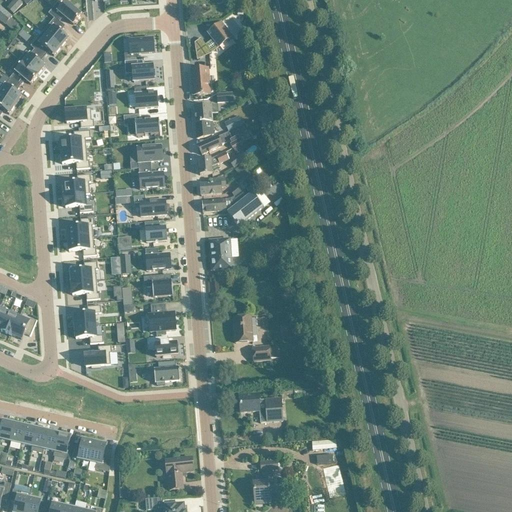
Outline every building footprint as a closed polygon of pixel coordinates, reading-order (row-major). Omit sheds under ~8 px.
[(16,0),(7,10),(13,15),(22,5),(16,0)] [(57,5),(49,15),(54,20),(55,20),(59,23),(64,18),(73,26),(82,17),(66,3),(62,8),(57,5)] [(0,8),(0,7),(0,20),(6,26),(12,18),(0,8)] [(54,20),(43,34),(61,49),(68,40),(60,34),(65,29),(59,24),(59,23),(55,20),(54,20)] [(232,38),(227,32),(221,24),(208,35),(217,48),(232,38)] [(43,34),(31,48),(34,51),(35,51),(45,59),(49,54),(54,58),(61,49),(43,34)] [(153,40),(129,42),(130,56),(154,54),(153,40)] [(210,55),(201,40),(189,49),(191,62),(197,61),(210,55)] [(27,53),(19,62),(38,77),(45,68),(40,64),(45,59),(35,51),(34,51),(30,56),(27,53)] [(10,80),(11,80),(21,87),(25,82),(31,86),(38,77),(19,62),(12,70),(16,73),(10,80)] [(137,62),(125,63),(126,76),(133,75),(134,84),(154,82),(154,78),(155,78),(155,71),(153,71),(153,68),(143,68),(138,69),(137,62)] [(208,70),(201,71),(191,71),(193,97),(210,96),(208,70)] [(0,95),(0,96),(15,107),(21,97),(16,94),(21,87),(11,80),(10,80),(0,95)] [(146,89),(134,90),(136,110),(158,109),(157,94),(153,94),(149,94),(147,95),(146,89)] [(249,101),(258,99),(257,92),(248,94),(249,101)] [(218,104),(234,102),(233,94),(217,96),(218,104)] [(0,118),(4,113),(9,116),(15,107),(0,96),(0,118)] [(195,126),(213,124),(213,115),(219,115),(218,106),(194,108),(195,126)] [(264,107),(257,108),(262,115),(267,114),(265,107),(264,107)] [(72,112),(66,112),(66,124),(81,124),(81,130),(94,130),(94,122),(92,122),(91,110),(80,111),(80,109),(71,110),(72,112)] [(139,116),(123,118),(124,118),(125,118),(125,126),(135,125),(136,137),(136,138),(137,138),(160,136),(159,121),(158,121),(139,123),(139,117),(140,117),(139,116)] [(229,133),(234,130),(243,126),(239,118),(225,125),(229,133)] [(213,124),(195,126),(197,141),(206,140),(214,136),(213,124)] [(269,131),(262,135),(264,140),(272,136),(269,131)] [(74,141),(60,142),(61,154),(87,152),(86,141),(91,140),(90,133),(73,134),(74,141)] [(231,149),(234,148),(239,145),(248,141),(244,133),(232,140),(229,133),(225,135),(207,143),(198,147),(202,157),(209,154),(209,155),(210,154),(210,153),(222,148),(221,147),(229,143),(231,149)] [(130,164),(131,171),(139,171),(151,170),(151,164),(162,163),(161,148),(137,150),(138,164),(130,164)] [(87,152),(61,154),(62,165),(76,165),(76,171),(90,170),(89,163),(87,163),(87,152)] [(230,163),(229,164),(233,170),(235,169),(244,162),(248,159),(244,153),(230,163)] [(229,161),(228,158),(226,154),(211,161),(208,161),(198,162),(200,177),(213,175),(212,169),(220,165),(229,161)] [(239,177),(233,181),(238,187),(251,177),(243,166),(235,172),(239,177)] [(151,170),(139,171),(141,191),(165,190),(163,175),(152,176),(151,170)] [(77,184),(63,185),(64,197),(86,196),(89,196),(89,184),(91,184),(90,177),(77,178),(77,184)] [(247,186),(254,181),(251,178),(244,183),(247,186)] [(225,180),(222,180),(212,181),(213,185),(200,186),(201,198),(222,196),(221,189),(226,188),(225,180)] [(234,198),(241,192),(238,188),(230,194),(234,198)] [(228,215),(248,198),(244,194),(232,203),(231,200),(226,201),(202,203),(203,214),(227,212),(228,214),(227,214),(228,215)] [(248,198),(228,215),(238,229),(264,209),(252,195),(248,198)] [(86,196),(64,197),(65,209),(79,208),(80,215),(93,214),(93,206),(86,207),(86,196)] [(145,197),(134,198),(134,205),(140,204),(141,219),(167,216),(166,201),(146,203),(145,197)] [(81,228),(67,229),(68,241),(93,239),(92,228),(94,228),(94,220),(80,221),(81,228)] [(159,223),(145,224),(145,231),(146,231),(147,244),(167,243),(166,229),(160,230),(159,223)] [(93,239),(68,241),(69,253),(82,252),(83,259),(97,258),(96,250),(94,250),(93,239)] [(232,270),(229,241),(210,243),(212,272),(232,270)] [(158,250),(145,251),(147,273),(171,271),(170,256),(158,257),(158,250)] [(120,259),(111,260),(111,268),(120,267),(120,259)] [(84,272),(71,273),(72,284),(97,282),(96,272),(98,272),(97,264),(84,265),(84,272)] [(165,277),(144,279),(145,289),(152,289),(153,299),(173,297),(172,282),(170,282),(166,283),(165,277)] [(72,284),(71,284),(72,296),(72,297),(86,296),(87,302),(100,301),(100,294),(98,294),(97,282),(72,284)] [(132,291),(122,292),(124,307),(133,306),(132,291)] [(152,316),(149,316),(150,334),(157,333),(157,337),(166,337),(166,333),(176,332),(175,314),(166,315),(166,306),(151,307),(152,316)] [(88,315),(74,317),(75,329),(95,327),(94,315),(101,315),(101,308),(87,309),(88,315)] [(0,331),(1,332),(2,332),(9,315),(0,310),(0,331)] [(1,332),(1,333),(2,333),(11,337),(12,337),(19,319),(9,315),(2,332),(1,332)] [(251,318),(244,319),(234,320),(236,345),(253,343),(251,318)] [(19,319),(12,337),(22,341),(24,336),(30,338),(37,323),(30,320),(29,323),(19,319)] [(285,339),(297,337),(296,324),(283,325),(285,339)] [(75,329),(76,340),(90,339),(90,346),(104,344),(103,338),(96,338),(95,327),(75,329)] [(163,339),(147,340),(148,351),(155,351),(156,359),(163,358),(163,360),(171,359),(171,358),(178,357),(177,344),(163,345),(163,339)] [(98,356),(84,357),(85,369),(118,366),(117,355),(112,355),(111,348),(98,349),(98,356)] [(271,362),(271,360),(279,360),(278,349),(270,349),(270,348),(252,349),(253,363),(271,362)] [(179,369),(176,369),(176,363),(158,365),(159,371),(154,371),(155,384),(157,384),(157,387),(165,387),(165,384),(180,382),(179,369)] [(286,390),(286,389),(281,390),(282,399),(287,399),(286,396),(293,395),(292,390),(286,390)] [(259,402),(259,395),(239,397),(240,414),(259,413),(260,425),(283,423),(282,400),(259,402)] [(0,433),(0,440),(11,443),(15,425),(3,423),(1,433),(0,433)] [(15,425),(11,443),(22,446),(26,428),(15,425)] [(26,428),(22,446),(32,448),(33,448),(37,431),(26,428)] [(32,448),(31,453),(43,456),(44,451),(48,433),(37,431),(33,448),(32,448)] [(48,433),(44,451),(55,453),(59,436),(48,433)] [(55,453),(53,458),(66,461),(71,438),(59,436),(55,453)] [(75,447),(72,459),(76,460),(90,463),(95,444),(83,441),(81,449),(75,447)] [(313,452),(337,450),(336,441),(312,443),(313,452)] [(95,444),(90,463),(96,465),(95,471),(109,474),(111,462),(103,460),(106,447),(95,444)] [(192,459),(182,460),(166,462),(167,476),(168,476),(169,492),(173,491),(183,490),(181,475),(193,473),(192,459)] [(259,498),(260,506),(271,505),(269,484),(273,484),(272,471),(278,471),(277,463),(261,464),(261,472),(263,472),(264,484),(253,485),(254,499),(259,498)] [(339,466),(323,469),(330,499),(346,495),(339,466)] [(0,507),(1,501),(7,503),(11,486),(5,484),(4,488),(0,487),(0,507)] [(13,491),(10,503),(16,504),(14,511),(26,511),(29,500),(30,500),(31,495),(30,495),(14,491),(13,491)] [(29,500),(26,511),(45,511),(47,504),(30,500),(29,500)] [(183,511),(183,506),(162,508),(161,500),(146,501),(146,511),(149,511),(155,511),(154,511),(183,511)]
